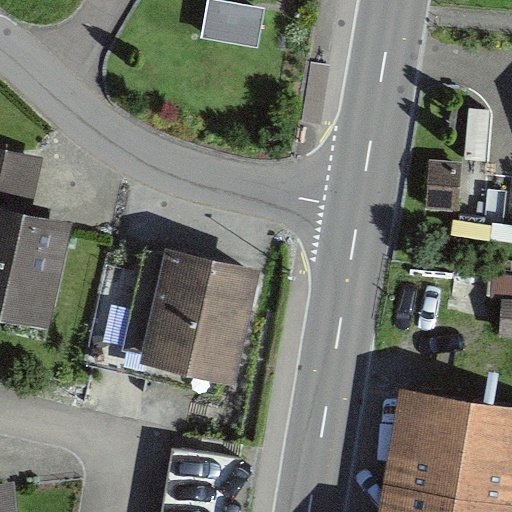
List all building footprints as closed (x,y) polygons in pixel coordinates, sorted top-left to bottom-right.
[(232,0),(211,0),(207,38),(264,43),(268,3),(232,0)] [(0,305),(54,314),(72,206),(37,201),(45,147),(0,140),(0,305)] [(262,259),(169,238),(145,345),(237,366),(262,259)] [(511,270),(498,271),(500,334),(511,333),(511,270)] [(511,511),(511,404),(411,384),(384,511),(511,511)] [(0,511),(33,511),(30,470),(0,473),(0,511)]
